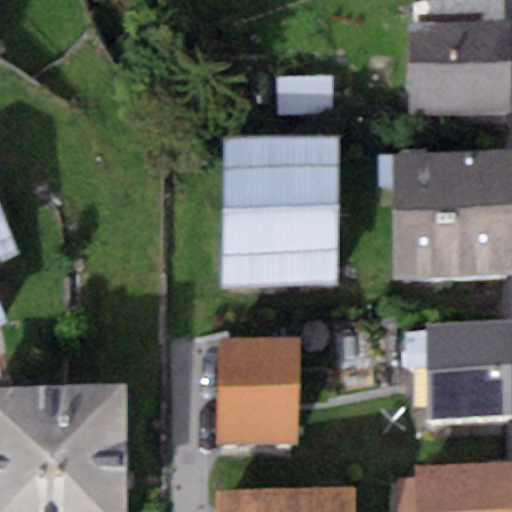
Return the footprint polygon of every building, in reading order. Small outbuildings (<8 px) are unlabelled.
[(511,42),(410,41),(409,127),(510,128),(511,42)] [(339,160),(227,159),(225,302),(337,303),(339,160)] [(511,180),(393,180),(392,303),(511,303),(511,180)] [(0,245),(0,349),(6,346),(0,332),(0,288),(16,281),(0,245)] [(511,346),(426,345),(425,440),(511,440),(511,346)] [(300,367),(219,365),(217,463),(298,465),(300,367)] [(122,511),(122,423),(0,423),(0,511),(122,511)] [(511,511),(511,486),(418,487),(418,511),(511,511)]
